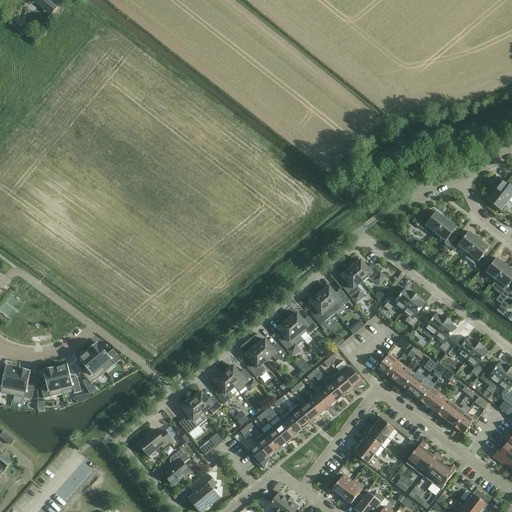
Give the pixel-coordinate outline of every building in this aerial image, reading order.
[(50,15),(58,6),(50,0),(37,0),(35,2),(50,15)] [(511,175),(506,183),(502,180),(495,190),(509,201),(511,196),(511,175)] [(501,211),(509,201),(495,190),(487,200),(501,211)] [(435,234),(447,220),(436,212),(434,214),(429,210),(417,215),(412,222),(423,230),(426,226),(435,234)] [(447,220),(435,234),(445,241),(444,244),(448,248),(449,247),(460,233),(455,230),(457,228),(447,220)] [(460,233),(449,247),(449,248),(454,252),(458,247),(468,254),(479,239),(469,232),(465,237),(460,233)] [(479,271),(490,257),(485,253),(489,248),(479,239),(468,254),(465,257),(475,265),(474,267),(479,271)] [(496,280),(507,266),(497,258),(495,260),(490,257),(479,271),(484,275),(486,273),(496,280)] [(441,259),(437,264),(442,268),(446,263),(441,259)] [(349,266),(362,282),(368,277),(372,283),(373,281),(379,286),(386,277),(380,272),(382,271),(374,265),(368,269),(361,260),(358,263),(356,261),(349,266)] [(357,286),(362,282),(349,266),(343,272),(344,274),(342,276),(349,285),(344,289),(351,298),(351,299),(355,305),(364,298),(360,292),(362,291),(357,286)] [(510,294),(511,290),(511,270),(507,266),(496,280),(506,288),(504,290),(505,291),(497,301),(501,304),(509,294),(510,294)] [(324,287),(318,293),(319,295),(321,296),(330,308),(331,309),(332,310),(335,313),(340,309),(346,304),(348,303),(350,301),(342,291),(337,296),(335,294),(329,286),(326,289),(324,287)] [(392,296),(384,307),(389,311),(390,309),(394,305),(401,311),(402,312),(415,295),(410,292),(409,293),(405,289),(397,300),(392,296)] [(380,291),(375,295),(376,297),(380,301),(384,296),(381,292),(380,291)] [(313,300),(310,302),(316,310),(318,312),(312,316),(320,326),(325,331),(328,328),(328,327),(324,323),(330,318),(335,313),(332,310),(331,309),(330,308),(321,296),(319,295),(318,293),(311,298),(313,300)] [(415,295),(402,312),(403,312),(412,319),(408,324),(413,328),(421,318),(416,315),(424,304),(420,300),(420,299),(415,296),(415,295)] [(497,310),(496,311),(502,315),(509,306),(503,302),(497,310)] [(286,319),(303,340),(318,327),(310,318),(305,322),(297,313),(294,315),(292,314),(286,319)] [(424,321),(417,330),(422,334),(423,333),(431,340),(434,337),(447,320),(442,316),(441,317),(437,314),(429,324),(424,321)] [(302,341),(303,340),(286,319),(279,325),(281,326),(278,329),(286,338),(280,342),(287,351),(292,357),(301,350),(298,347),(304,343),(302,341)] [(447,320),(434,337),(443,344),(440,348),(445,352),(453,343),(448,339),(456,328),(452,325),(452,324),(447,320)] [(352,326),(348,329),(353,335),(357,332),(352,326)] [(339,335),(332,341),(337,347),(344,341),(339,335)] [(406,350),(410,345),(401,338),(397,343),(406,350)] [(455,345),(448,355),(454,359),(457,354),(466,361),(478,344),(474,340),(473,341),(469,338),(463,344),(460,348),(455,345)] [(254,346),(267,361),(272,356),(277,362),(280,359),(282,361),(287,358),(285,355),(286,354),(278,344),(273,348),(265,339),(262,342),(261,340),(254,346)] [(97,343),(88,351),(103,369),(112,361),(115,364),(120,360),(112,350),(107,355),(97,343)] [(478,344),(466,361),(475,368),(472,372),(477,376),(488,362),(485,360),(484,360),(483,359),(488,353),(483,349),(484,348),(479,344),(478,344)] [(262,365),(267,361),(254,346),(247,351),(249,353),(246,355),(254,364),(248,369),(256,378),(266,370),(264,368),(262,365)] [(88,351),(78,359),(88,371),(84,375),(89,380),(91,384),(96,380),(105,372),(103,369),(88,351)] [(387,375),(398,361),(389,354),(378,368),(383,372),(387,375)] [(395,382),(406,368),(398,361),(387,375),(391,378),(395,382)] [(498,386),(511,369),(506,365),(505,366),(500,362),(492,373),(487,369),(480,379),(485,383),(489,379),(498,386)] [(306,363),(300,368),(301,370),(305,374),(311,369),(306,363)] [(67,365),(55,368),(61,390),(61,393),(73,390),(74,391),(74,393),(80,392),(80,390),(77,378),(71,379),(67,365)] [(228,367),(222,372),(223,374),(235,388),(239,393),(241,395),(248,389),(250,392),(259,385),(253,379),(246,371),(241,375),(240,373),(233,366),(230,368),(228,367)] [(339,371),(339,372),(342,376),(352,388),(353,388),(355,386),(356,388),(365,386),(361,381),(351,368),(349,366),(346,366),(339,371)] [(0,381),(0,392),(1,393),(2,389),(14,391),(18,369),(6,367),(3,382),(0,381)] [(47,386),(41,387),(44,399),(50,397),(62,394),(61,393),(61,390),(55,368),(43,371),(47,386)] [(404,388),(415,374),(406,368),(395,382),(400,385),(404,388)] [(18,369),(14,391),(26,394),(25,398),(31,399),(33,387),(27,386),(30,371),(18,369)] [(446,379),(451,373),(446,369),(441,375),(446,379)] [(511,369),(498,386),(504,390),(501,394),(502,400),(509,405),(511,401),(511,388),(511,386),(511,369)] [(301,370),(295,375),(298,379),(305,374),(301,370)] [(413,395),(426,378),(422,375),(417,371),(415,374),(404,388),(408,391),(413,395)] [(230,392),(235,388),(222,372),(215,377),(217,379),(214,382),(222,391),(217,395),(225,405),(234,397),(230,392)] [(338,372),(330,379),(333,383),(344,395),(352,388),(342,376),(339,372),(338,372)] [(452,377),(449,380),(450,382),(452,383),(455,385),(458,382),(453,378),(452,377)] [(417,399),(420,401),(432,387),(434,384),(431,381),(429,380),(426,378),(413,395),(417,398),(417,399)] [(325,389),(336,402),(344,395),(333,383),(325,389)] [(474,383),(471,387),(475,390),(476,392),(480,388),(474,383)] [(430,408),(440,394),(443,390),(440,388),(438,388),(436,391),(432,387),(420,401),(425,405),(425,404),(430,408)] [(317,396),(317,397),(327,409),(336,402),(325,389),(317,396)] [(190,398),(203,414),(208,409),(213,414),(222,407),(214,397),(209,401),(201,392),(198,395),(197,393),(190,398)] [(438,415),(449,401),(440,394),(430,408),(434,411),(434,412),(438,415)] [(317,397),(309,403),(319,416),(327,409),(317,397)] [(483,409),(487,404),(478,397),(474,402),(483,409)] [(188,415),(179,423),(188,435),(207,419),(203,414),(190,398),(183,404),(185,406),(182,408),(188,415)] [(447,421),(457,407),(449,401),(438,415),(442,418),(447,421)] [(311,423),(319,416),(309,403),(300,410),(311,423)] [(259,404),(254,407),(258,413),(263,409),(259,404)] [(311,423),(300,410),(297,406),(289,413),(302,429),(311,423)] [(455,428),(466,414),(457,407),(447,421),(451,425),(455,428)] [(261,414),(265,418),(270,414),(267,410),(261,414)] [(241,411),(234,417),(241,426),(248,420),(241,411)] [(294,436),(302,429),(289,413),(280,420),(294,436)] [(466,414),(455,428),(459,431),(464,434),(475,421),(475,422),(476,421),(477,419),(478,418),(475,416),(473,416),(471,418),(466,414)] [(373,427),(387,438),(394,429),(377,416),(374,420),(377,423),(373,427)] [(285,443),(294,436),(280,420),(272,427),(285,443)] [(272,427),(264,434),(277,450),(285,443),(272,427)] [(381,447),(387,438),(373,427),(370,432),(366,429),(363,433),(381,447)] [(160,435),(155,430),(138,445),(148,457),(161,446),(163,448),(172,440),(165,431),(160,435)] [(374,455),(381,447),(363,433),(361,437),(364,440),(360,445),(374,455)] [(15,440),(8,434),(3,440),(11,446),(15,440)] [(277,450),(264,434),(255,441),(258,445),(269,457),(277,450)] [(184,435),(178,439),(183,445),(188,440),(184,435)] [(212,438),(200,448),(206,456),(212,451),(218,446),(212,438)] [(410,441),(403,451),(404,451),(408,454),(416,444),(411,441),(410,441)] [(415,470),(428,452),(423,449),(426,446),(422,442),(406,463),(415,470)] [(266,459),(269,457),(258,445),(250,451),(264,469),(268,461),(266,459)] [(368,464),(374,455),(360,445),(357,449),(353,447),(350,451),(368,464)] [(511,462),(511,452),(504,446),(499,453),(511,462)] [(173,486),(190,472),(183,464),(189,459),(181,449),(170,458),(175,464),(163,474),(173,486)] [(0,475),(4,471),(11,462),(0,452),(0,475)] [(423,477),(439,456),(435,453),(433,456),(428,452),(415,470),(423,477)] [(511,470),(511,462),(499,453),(497,452),(493,457),(511,471),(511,470)] [(432,483),(445,466),(440,462),(443,459),(439,456),(423,477),(432,483)] [(445,466),(432,483),(442,491),(445,487),(444,486),(457,469),(452,466),(450,469),(445,466)] [(338,473),(329,484),(334,488),(332,490),(337,493),(342,497),(354,482),(344,474),(343,476),(338,473)] [(199,511),(202,511),(219,498),(211,488),(216,484),(208,475),(192,488),(196,492),(188,499),(199,511)] [(401,487),(404,484),(399,480),(395,485),(400,489),(401,487)] [(357,505),(366,494),(361,491),(363,489),(354,482),(342,497),(351,504),(353,502),(357,505)] [(401,487),(400,489),(405,493),(408,489),(409,487),(404,484),(401,487)] [(412,498),(412,499),(417,502),(420,498),(424,493),(425,492),(424,491),(420,489),(418,492),(415,495),(412,498)] [(467,490),(460,499),(464,501),(464,502),(463,502),(476,511),(480,511),(483,508),(486,505),(484,503),(488,498),(476,489),(473,494),(471,493),(467,490)] [(295,511),(299,507),(280,492),(268,507),(274,511),(295,511)] [(374,511),(380,505),(384,499),(379,495),(376,495),(374,497),(367,492),(366,494),(357,505),(354,509),(357,511),(374,511)] [(401,495),(397,500),(401,504),(405,499),(401,495)] [(436,502),(441,506),(441,505),(446,499),(441,495),(436,502)] [(420,498),(417,502),(422,506),(427,510),(430,506),(425,502),(420,499),(420,498)] [(436,502),(431,508),(436,511),(441,506),(436,502)] [(457,511),(476,511),(463,502),(456,511),(457,511)]
